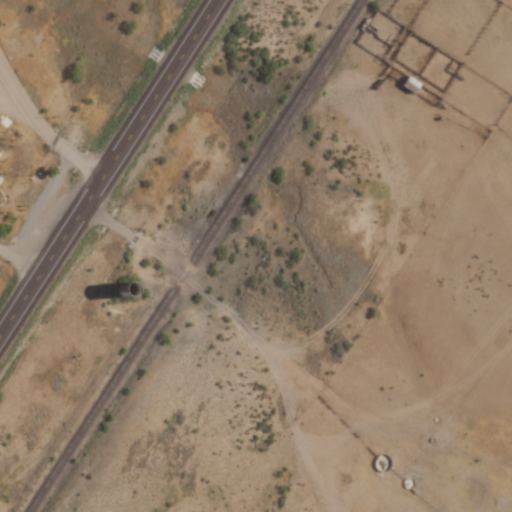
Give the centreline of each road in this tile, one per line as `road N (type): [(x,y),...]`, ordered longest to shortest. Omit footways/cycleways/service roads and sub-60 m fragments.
road 1 (track): [(511,340),(454,375),(293,395),(93,189)]
road 2 (residential): [(293,395),(346,357),(435,110),(458,78),(491,77)]
road 3 (primary): [(0,331),(216,0)]
road 4 (residential): [(93,189),(0,39)]
